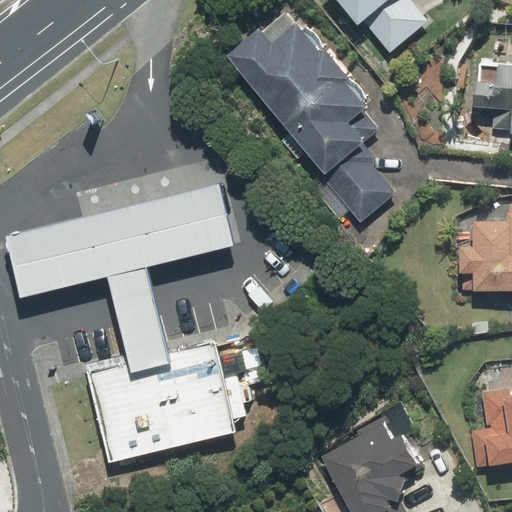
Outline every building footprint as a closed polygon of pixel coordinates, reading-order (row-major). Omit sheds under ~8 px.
[(354,0),(375,23),(400,52),(441,16),(426,0),(354,0)] [(309,151),(331,177),(318,189),(344,218),(357,207),(369,221),(405,189),(367,145),(389,126),(374,108),(382,101),(362,78),(368,73),(339,41),(333,46),(310,19),(303,25),(289,9),(238,53),(317,144),(309,151)] [(511,62),(486,60),(482,103),(499,104),(497,127),(511,128),(511,62)] [(123,270),(145,361),(183,352),(161,260),(247,239),(233,179),(21,231),(36,291),(123,270)] [(511,215),(468,215),(466,286),(511,287),(511,215)] [(99,373),(121,460),(247,429),(225,342),(183,352),(145,361),(99,373)] [(511,385),(482,389),(488,428),(476,430),(481,466),(511,461),(511,385)] [(415,511),(408,499),(423,467),(431,462),(414,430),(405,434),(395,414),(333,447),(367,511),(415,511)]
